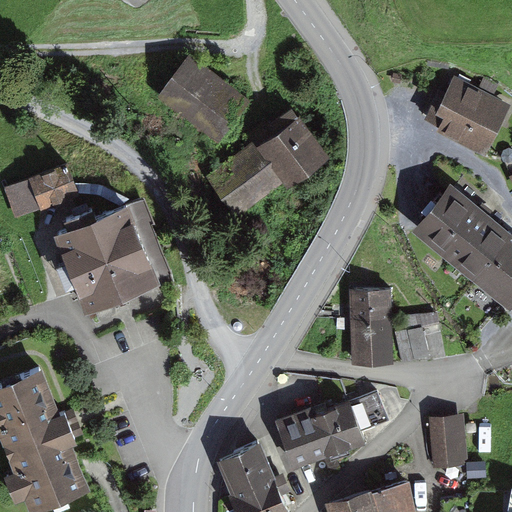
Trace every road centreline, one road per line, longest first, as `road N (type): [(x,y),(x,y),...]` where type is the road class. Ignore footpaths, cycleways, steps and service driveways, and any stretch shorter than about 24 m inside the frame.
road 1 (tertiary): [(266,349),(356,188),(362,123),(351,83),(294,0)]
road 2 (track): [(253,370),(217,334),(153,186),(83,129),(0,96)]
road 3 (track): [(256,0),(252,40),(243,48),(0,52)]
road 4 (tertiary): [(193,511),(202,450),(266,349)]
road 5 (residential): [(439,391),(420,378),(306,364),(266,349)]
road 6 (residential): [(312,511),(439,391)]
